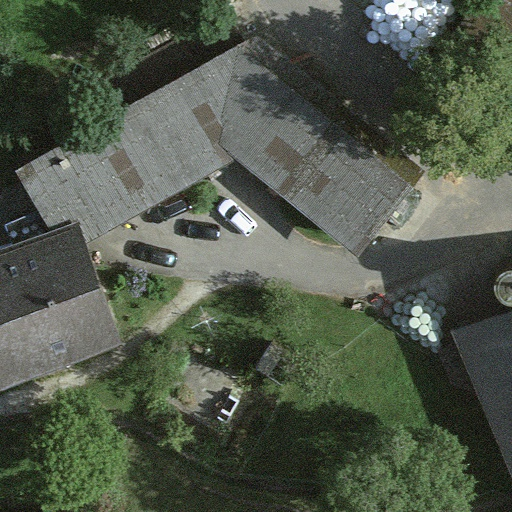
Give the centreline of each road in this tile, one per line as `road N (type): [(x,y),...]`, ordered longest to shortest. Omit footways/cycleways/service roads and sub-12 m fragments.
road 1 (unclassified): [(511,179),(277,0)]
road 2 (residential): [(511,195),(468,208),(419,256),(368,278),(243,277)]
road 3 (track): [(243,277),(187,300),(116,361),(0,411)]
